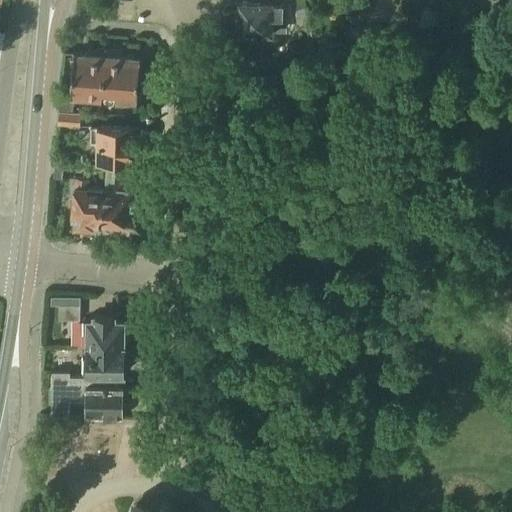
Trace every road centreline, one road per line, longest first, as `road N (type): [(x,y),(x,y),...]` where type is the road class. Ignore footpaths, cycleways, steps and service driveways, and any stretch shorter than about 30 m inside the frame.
road 1 (residential): [(169,279),(174,0)]
road 2 (residential): [(239,511),(182,472),(168,435),(169,279)]
road 3 (tertiary): [(17,258),(45,0)]
road 4 (residential): [(169,279),(17,258)]
road 5 (tertiary): [(17,0),(0,129)]
road 6 (tertiary): [(0,379),(17,258)]
